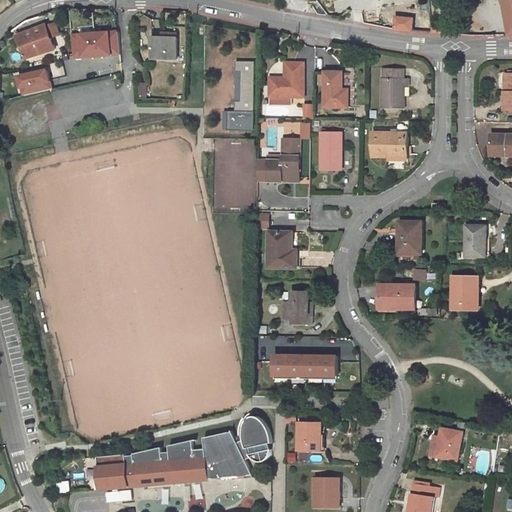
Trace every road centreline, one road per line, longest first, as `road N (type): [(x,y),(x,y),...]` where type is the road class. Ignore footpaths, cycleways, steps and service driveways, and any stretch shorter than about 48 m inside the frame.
road 1 (residential): [(441,158),(371,210),(349,239),(340,276),(348,314),(391,376),(399,409),(371,511)]
road 2 (unclassified): [(190,0),(443,47)]
road 3 (residential): [(126,0),(130,93),(53,112),(63,151)]
road 4 (unclassified): [(0,383),(20,466),(44,511)]
